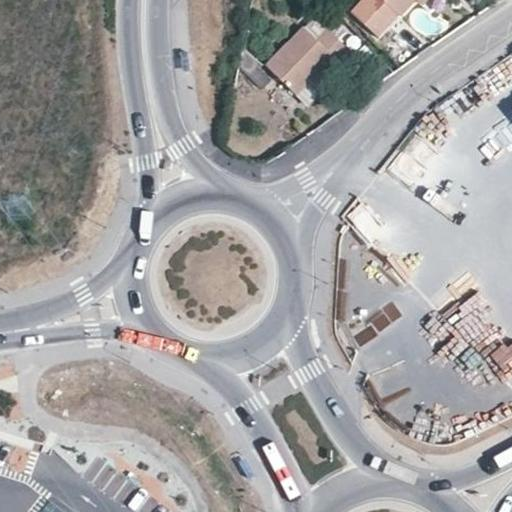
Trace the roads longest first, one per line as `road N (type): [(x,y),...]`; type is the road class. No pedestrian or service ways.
road 1 (residential): [(354,149),(451,61),(511,24)]
road 2 (primary): [(384,478),(349,445),(290,350),(281,315)]
road 3 (primary): [(212,363),(290,475),(301,511)]
road 4 (residential): [(288,261),(303,219),(354,149)]
road 5 (residential): [(20,330),(149,342)]
road 6 (residential): [(354,149),(237,200)]
